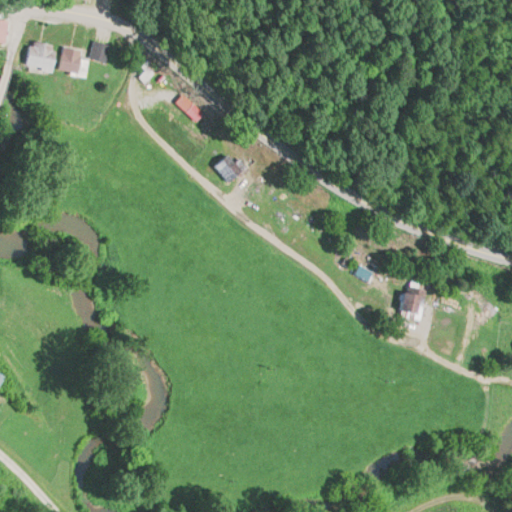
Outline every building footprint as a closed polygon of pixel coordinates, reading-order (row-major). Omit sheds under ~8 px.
[(0,38),(4,39),(8,18),(0,16),(0,38)] [(53,68),(57,41),(29,38),(25,65),(53,68)] [(105,58),(109,42),(93,38),(89,54),(105,58)] [(80,69),(81,45),(61,44),(59,68),(80,69)] [(238,156),(235,159),(226,150),(213,164),(229,181),(247,164),(238,156)] [(402,312),(421,314),(425,281),(405,279),(402,312)]
